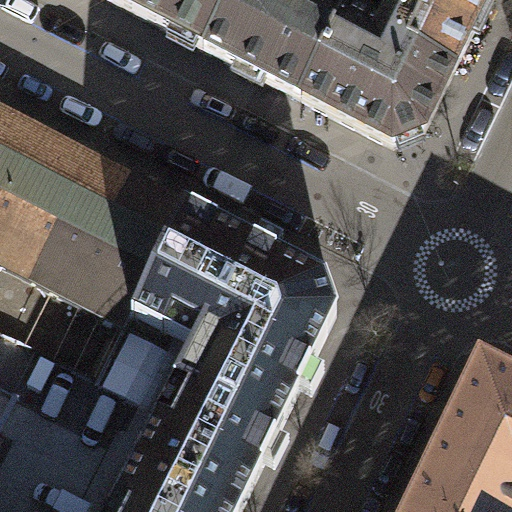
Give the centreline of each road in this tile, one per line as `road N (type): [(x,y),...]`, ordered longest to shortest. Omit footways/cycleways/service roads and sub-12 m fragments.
road 1 (residential): [(448,264),(0,32)]
road 2 (residential): [(448,264),(327,511)]
road 3 (residential): [(511,136),(448,264)]
